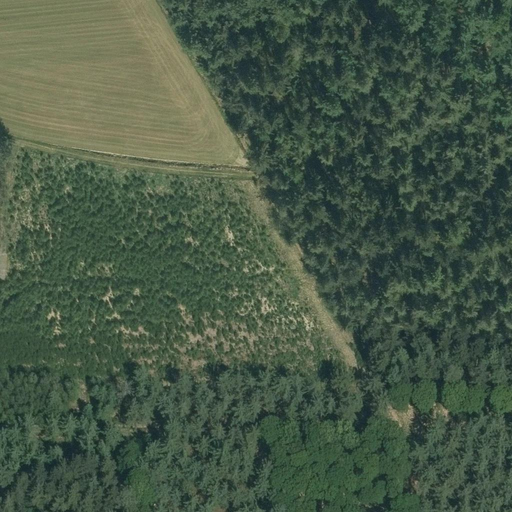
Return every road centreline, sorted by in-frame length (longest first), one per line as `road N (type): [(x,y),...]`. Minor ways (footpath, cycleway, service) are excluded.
road 1 (track): [(511,430),(336,442),(0,430)]
road 2 (track): [(408,0),(511,110)]
